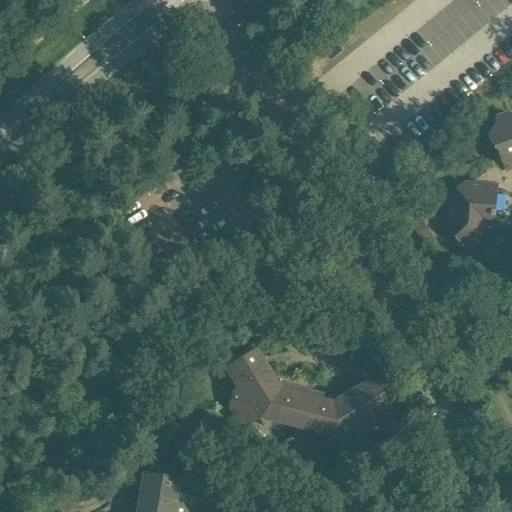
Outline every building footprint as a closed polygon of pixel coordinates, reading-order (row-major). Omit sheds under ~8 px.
[(511,116),(510,114),(498,118),(498,126),(491,137),(493,142),(498,150),(499,149),(503,159),(490,164),(492,169),(474,185),(467,184),(450,198),(449,219),(445,223),(466,248),(480,249),(481,233),(487,228),(511,230),(511,116)] [(238,423),(248,425),(259,419),(263,426),(271,422),(325,435),(329,443),(337,438),(344,449),(353,452),(368,443),(372,428),(370,423),(390,411),(372,380),(332,404),(324,402),(320,395),(294,388),(287,392),(280,391),(256,350),(225,369),(237,390),(233,392),(229,408),(238,423)] [(84,411),(107,431),(123,413),(100,392),(84,411)] [(178,481),(143,475),(136,511),(184,511),(180,506),(175,504),(178,481)] [(382,511),(392,511),(404,506),(407,511),(419,511),(406,486),(377,502),(382,511)]
